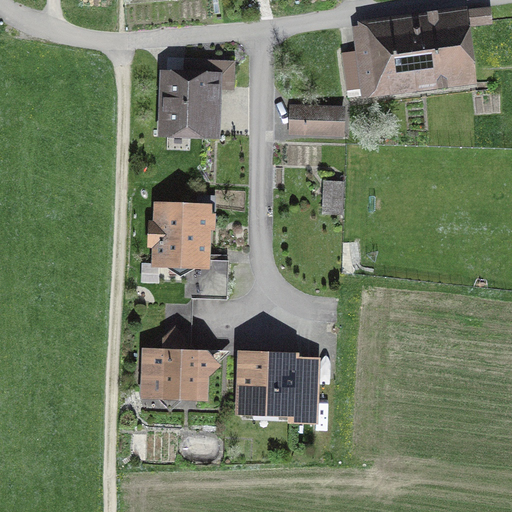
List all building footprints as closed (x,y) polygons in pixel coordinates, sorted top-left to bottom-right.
[(359,53),(344,55),(349,96),(384,92),(383,83),(461,73),(454,23),(357,36),(359,53)] [(232,60),(167,57),(164,128),(209,130),(210,106),(216,106),(217,86),(231,86),(232,60)] [(340,134),(341,110),(293,108),(292,132),(340,134)] [(345,212),(345,179),(323,179),(323,211),(345,212)] [(184,298),(226,300),(228,261),(203,260),(205,212),(188,211),(183,205),(177,211),(160,210),(159,228),(154,228),(150,234),(154,241),(159,242),(158,260),(185,261),(184,298)] [(145,353),(144,376),(159,376),(162,380),(162,394),(197,396),(198,374),(205,374),(214,365),(206,356),(184,355),(185,341),(175,330),(164,340),(163,354),(145,353)] [(290,422),(314,422),(316,359),(244,357),(242,405),(290,407),(290,422)]
